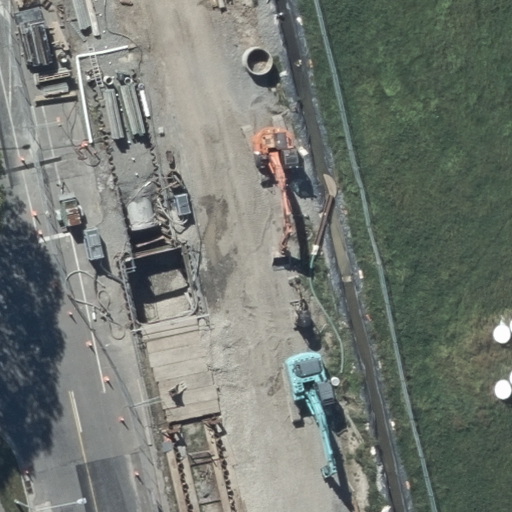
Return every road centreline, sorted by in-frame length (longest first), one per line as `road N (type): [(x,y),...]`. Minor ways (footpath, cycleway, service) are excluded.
road 1 (unclassified): [(57,325),(0,85)]
road 2 (unclassified): [(96,511),(57,325)]
